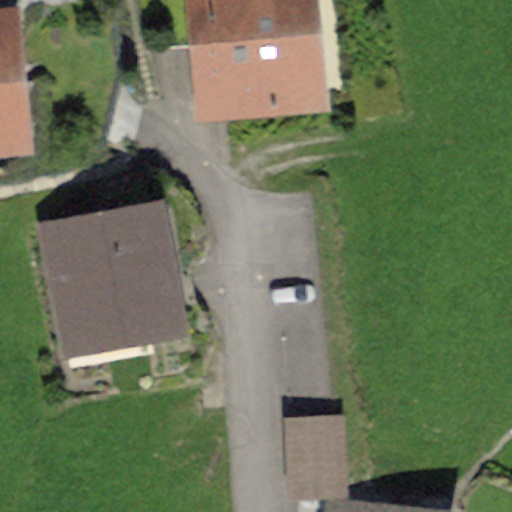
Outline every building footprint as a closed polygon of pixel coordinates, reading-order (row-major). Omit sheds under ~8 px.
[(134,0),(145,49),(206,44),(211,104),(299,96),(290,0),(134,0)] [(116,10),(56,15),(62,79),(121,74),(116,10)] [(0,134),(4,134),(6,157),(68,151),(62,79),(56,15),(0,19),(0,134)] [(91,229),(53,236),(72,336),(62,338),(65,356),(79,354),(76,337),(167,320),(148,218),(113,225),(110,211),(88,215),(91,229)] [(347,408),(286,409),(288,489),(349,488),(347,408)]
